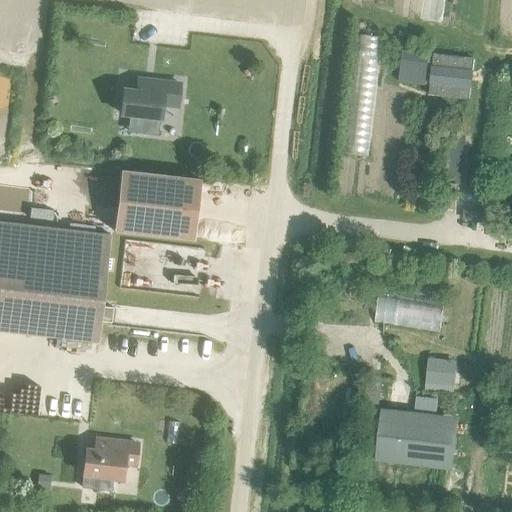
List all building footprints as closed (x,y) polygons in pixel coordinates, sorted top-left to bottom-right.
[(433,55),(432,67),(472,71),(473,59),(433,55)] [(176,107),(179,84),(155,81),(154,93),(123,89),(120,114),(128,115),(126,131),(156,135),(158,118),(159,119),(161,105),(176,107)] [(429,94),(469,99),(470,87),(430,83),(429,94)] [(193,240),(200,180),(120,171),(113,231),(193,240)] [(0,331),(97,343),(109,235),(0,221),(0,331)] [(441,307),(373,298),(370,323),(438,331),(441,307)] [(427,382),(451,385),(453,361),(429,359),(427,382)] [(381,455),(447,463),(452,423),(386,415),(381,455)] [(82,474),(122,479),(123,464),(134,466),(137,444),(113,441),(112,453),(85,450),(82,474)]
